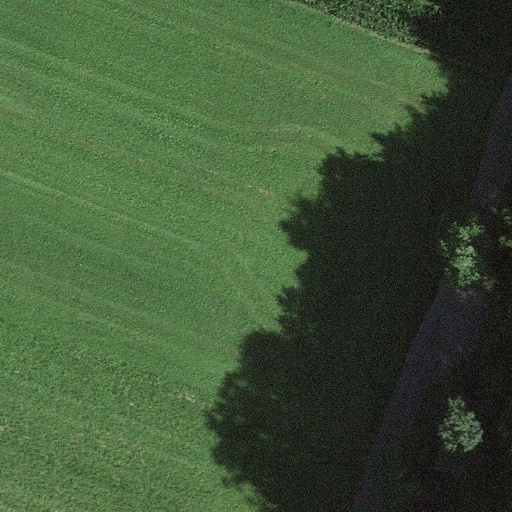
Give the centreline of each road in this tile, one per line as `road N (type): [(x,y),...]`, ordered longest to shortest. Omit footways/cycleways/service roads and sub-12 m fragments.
road 1 (unclassified): [(442,321),(511,117)]
road 2 (unclassified): [(442,321),(374,511)]
road 3 (unclassified): [(441,511),(449,459),(442,321)]
